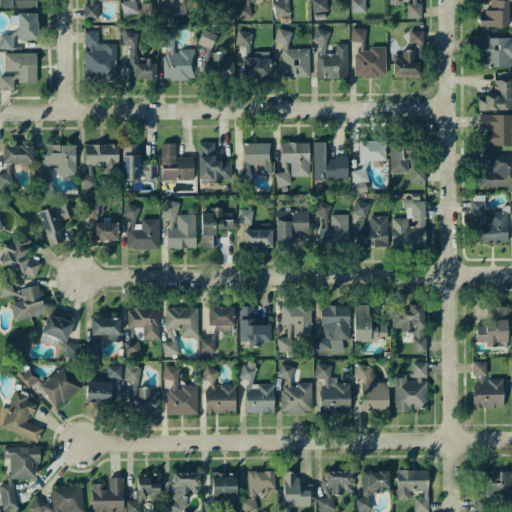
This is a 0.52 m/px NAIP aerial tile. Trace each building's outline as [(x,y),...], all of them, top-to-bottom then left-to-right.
[(113,1),(113,0),(88,0),(88,4),(83,4),(83,18),(97,18),(97,1),(113,1)] [(121,14),(149,14),(149,3),(139,3),(139,0),(125,0),(126,1),(121,1),(121,14)] [(175,16),(191,15),(190,0),(163,0),(164,2),(174,2),(175,16)] [(236,20),(250,19),(250,0),(255,0),(244,0),(245,5),(236,5),(236,20)] [(282,0),(282,2),(273,2),(273,16),(288,16),(288,0),(282,0)] [(326,12),(325,0),(310,0),(311,12),(326,12)] [(349,0),(350,13),(364,12),(363,0),(349,0)] [(418,0),(387,0),(388,4),(400,4),(400,0),(407,0),(407,18),(420,18),(420,3),(419,3),(418,0)] [(478,27),(511,27),(511,7),(511,1),(488,1),(488,12),(478,12),(478,27)] [(158,4),(160,19),(174,17),(173,2),(158,4)] [(36,13),(17,13),(17,39),(37,39),(36,13)] [(329,32),(315,28),(311,41),(321,44),(319,53),(322,54),(329,32)] [(385,47),(364,47),(364,28),(350,28),(350,42),(360,42),(360,52),(353,52),(353,77),(385,77),(385,47)] [(210,49),(216,34),(202,29),(197,44),(210,49)] [(308,77),(308,48),(289,49),(289,29),(275,30),(275,43),(281,43),(281,77),(308,77)] [(423,30),(409,31),(409,45),(423,44),(423,30)] [(97,44),(97,31),(83,31),(83,48),(83,73),(115,73),(115,44),(97,44)] [(128,80),(155,81),(155,59),(136,58),(137,32),(122,31),(121,46),(129,46),(128,80)] [(193,50),(173,50),(173,31),(162,31),(162,80),(193,80),(193,50)] [(237,45),(248,47),(251,34),(240,31),(237,45)] [(0,48),(11,50),(12,35),(0,34),(0,48)] [(511,37),(477,37),(477,51),(483,51),(483,67),(511,67),(511,37)] [(315,78),(346,78),(347,44),(334,44),(334,54),(315,54),(315,78)] [(242,58),(242,77),(269,77),(268,52),(254,52),(254,58),(242,58)] [(392,77),(416,77),(416,52),(392,53),(392,77)] [(35,53),(4,53),(4,74),(0,74),(0,90),(14,90),(14,83),(36,83),(35,53)] [(211,53),(210,62),(205,62),(205,77),(232,77),(232,54),(211,53)] [(511,109),(511,79),(493,80),(493,95),(477,95),(478,111),(511,109)] [(510,145),(509,114),(478,115),(478,130),(484,130),(484,146),(510,145)] [(384,160),(384,141),(357,141),(358,161),(384,160)] [(230,161),(213,161),(213,142),(198,142),(197,180),(230,180),(230,161)] [(308,142),(280,143),(281,172),(275,173),(275,186),(290,186),(290,177),(309,176),(308,142)] [(347,156),(328,156),(328,142),(313,142),(312,180),(346,181),(347,156)] [(160,181),(192,180),(192,156),(175,156),(175,143),(160,143),(160,181)] [(269,143),(241,143),(242,164),(256,164),(256,175),(270,175),(269,143)] [(43,165),(57,165),(57,175),(75,175),(74,144),(42,145),(43,165)] [(84,165),(101,165),(101,173),(117,173),(118,145),(84,144),(84,165)] [(138,144),(122,144),(121,179),(155,180),(155,164),(138,164),(138,144)] [(2,146),(2,164),(32,163),(31,145),(2,146)] [(407,173),(407,146),(389,146),(389,173),(407,173)] [(511,154),(491,155),(491,172),(478,173),(478,188),(511,187),(511,154)] [(423,181),(423,162),(410,162),(411,182),(423,181)] [(351,193),(365,192),(364,181),(366,181),(366,169),(350,170),(351,193)] [(0,187),(12,184),(8,171),(0,173),(0,187)] [(236,176),(238,189),(253,186),(250,173),(236,176)] [(485,195),(470,195),(470,224),(474,224),(474,242),(507,242),(506,213),(485,213),(485,195)] [(391,218),(391,246),(424,246),(425,199),(402,199),(402,208),(412,208),(411,226),(406,226),(406,218),(391,218)] [(368,203),(354,200),(351,214),(361,216),(358,225),(363,226),(368,203)] [(195,215),(177,214),(177,201),(162,201),(162,219),(167,219),(166,248),(194,249),(195,215)] [(64,241),(58,221),(74,217),(69,202),(37,212),(48,246),(64,241)] [(157,219),(139,219),(135,223),(139,207),(125,203),(121,217),(130,219),(130,223),(125,237),(126,250),(158,249),(157,219)] [(347,215),(329,215),(329,203),(312,203),(312,216),(323,216),(323,227),(318,227),(319,245),(347,245),(347,215)] [(97,204),(83,204),(82,218),(96,218),(97,204)] [(201,249),(215,248),(214,230),(231,229),(231,214),(221,215),(221,208),(209,208),(209,212),(199,213),(201,249)] [(236,223),(251,223),(251,209),(237,209),(236,223)] [(308,211),(275,211),(275,244),(291,244),(291,235),(307,235),(308,211)] [(387,216),(368,216),(368,227),(355,227),(355,246),(386,247),(387,216)] [(92,241),(118,241),(117,222),(91,223),(92,241)] [(242,230),(242,247),(271,247),(271,230),(242,230)] [(0,265),(35,277),(40,262),(23,257),(29,239),(12,233),(9,242),(5,240),(0,256),(0,265)] [(37,285),(12,291),(9,277),(0,279),(0,298),(1,301),(8,299),(13,321),(44,314),(37,285)] [(411,351),(424,352),(424,304),(407,304),(407,310),(391,310),(391,327),(401,328),(401,332),(412,332),(411,351)] [(330,340),(348,340),(348,306),(321,305),(320,338),(315,338),(315,351),(330,352),(330,340)] [(353,342),(386,341),(385,325),(369,326),(368,305),(352,305),(353,342)] [(270,325),(253,325),(253,306),(238,307),(238,343),(270,343),(270,325)] [(310,337),(310,306),(281,307),(281,325),(290,325),(290,336),(277,336),(277,352),(292,352),(292,337),(310,337)] [(506,306),(494,307),(494,324),(475,325),(475,344),(506,344),(506,306)] [(180,329),(180,337),(197,337),(196,307),(163,308),(164,329),(180,329)] [(126,309),(127,329),(132,329),(133,340),(159,339),(158,308),(126,309)] [(60,340),(65,342),(72,323),(48,314),(38,338),(57,346),(60,340)] [(90,318),(90,335),(107,335),(107,342),(119,342),(119,318),(90,318)] [(199,356),(213,356),(213,339),(199,339),(199,356)] [(161,343),(163,356),(178,354),(176,340),(161,343)] [(85,341),(86,356),(100,356),(100,341),(85,341)] [(124,354),(138,353),(138,341),(123,342),(124,354)] [(502,407),(502,378),(486,379),(485,361),(472,362),(473,408),(502,407)] [(393,375),(393,412),(411,412),(411,409),(426,409),(426,379),(426,362),(412,362),(412,378),(405,378),(405,375),(393,375)] [(273,412),(272,384),(254,384),(254,363),(239,363),(239,379),(245,379),(245,413),(273,412)] [(349,412),(349,381),(330,381),(330,364),(314,364),(314,378),(320,378),(320,412),(349,412)] [(34,383),(56,408),(81,386),(62,365),(43,383),(27,365),(16,375),(28,388),(34,383)] [(121,365),(106,365),(106,379),(120,379),(121,365)] [(138,381),(139,366),(124,365),(123,381),(138,381)] [(310,383),(291,384),(291,365),(277,365),(277,378),(285,378),(285,388),(279,388),(280,413),(311,413),(310,383)] [(387,383),(373,383),(373,365),(354,365),(354,378),(360,378),(361,411),(387,411),(387,383)] [(196,386),(177,386),(177,366),(162,366),(162,379),(166,379),(166,414),(196,415),(196,386)] [(206,413),(234,413),(234,384),(215,385),(215,368),(202,368),(202,380),(205,380),(206,413)] [(85,399),(109,400),(109,382),(86,381),(85,399)] [(158,413),(159,389),(133,388),(132,412),(158,413)] [(0,429),(37,442),(42,428),(27,423),(34,404),(25,401),(27,397),(14,392),(7,409),(0,406),(0,429)] [(38,446),(2,447),(2,458),(8,458),(9,479),(34,479),(34,463),(39,463),(38,446)] [(322,494),(351,493),(351,470),(322,471),(322,494)] [(408,500),(409,491),(422,492),(421,497),(426,497),(427,470),(396,470),(396,499),(408,500)] [(273,471),(247,471),(247,499),(241,499),(241,511),(256,511),(255,493),(273,493),(273,471)] [(362,498),(355,498),(355,511),(369,511),(369,493),(388,493),(388,471),(362,471),(362,498)] [(510,472),(497,471),(497,473),(474,472),(473,509),(486,509),(486,497),(509,498),(510,472)] [(198,473),(169,473),(169,500),(164,500),(163,511),(184,511),(184,494),(198,494),(198,473)] [(282,473),(282,505),(311,505),(311,484),(296,484),(296,473),(282,473)] [(235,495),(235,474),(211,475),(211,496),(235,495)] [(136,499),(159,499),(159,475),(136,475),(136,499)] [(121,477),(106,478),(106,484),(91,484),(91,511),(122,511),(121,477)] [(0,482),(0,511),(16,511),(13,481),(0,482)] [(50,486),(51,501),(31,502),(31,511),(42,511),(82,511),(81,485),(50,486)] [(428,511),(427,497),(413,498),(413,511),(428,511)] [(332,511),(331,498),(317,498),(317,511),(332,511)] [(138,511),(138,501),(125,500),(125,511),(138,511)]
